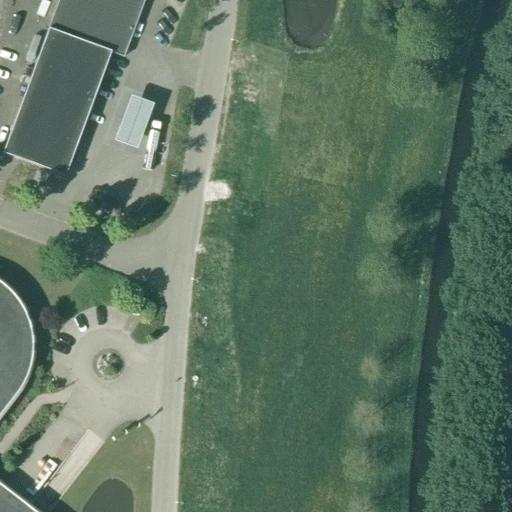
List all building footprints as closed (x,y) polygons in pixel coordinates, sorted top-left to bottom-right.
[(123,58),(144,0),(58,0),(1,154),(64,177),(109,53),(123,58)] [(152,111),(130,102),(113,147),(135,155),(152,111)] [(0,511),(36,511),(35,511),(6,488),(0,483),(0,418),(21,391),(28,377),(33,362),(34,348),(33,332),(31,324),(28,315),(23,304),(16,295),(8,287),(0,280),(0,511)] [(196,337),(245,340),(248,290),(198,287),(196,337)] [(215,421),(221,353),(194,351),(187,419),(215,421)]
